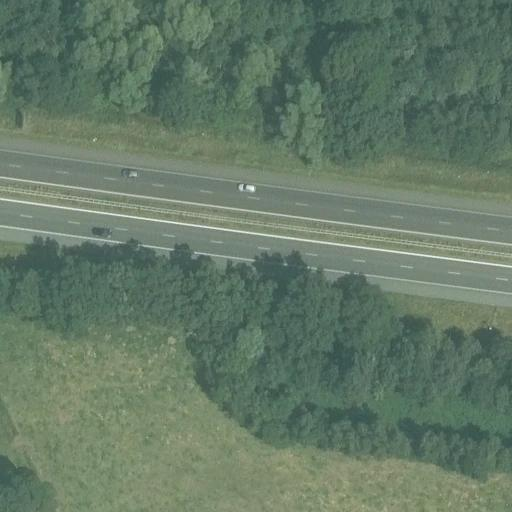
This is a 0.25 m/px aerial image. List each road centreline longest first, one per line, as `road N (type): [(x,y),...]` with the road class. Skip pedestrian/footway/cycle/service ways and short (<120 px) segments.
road 1 (motorway): [(0,213),(511,283)]
road 2 (motorway): [(511,235),(0,165)]
road 3 (unclassified): [(511,56),(74,0)]
